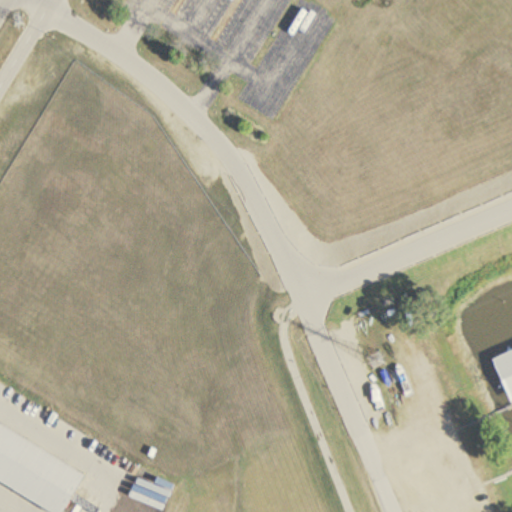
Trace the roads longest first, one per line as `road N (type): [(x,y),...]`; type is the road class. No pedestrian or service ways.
road 1 (residential): [(392,511),(306,300),(223,150),(167,95),(36,0)]
road 2 (residential): [(306,300),(511,210)]
